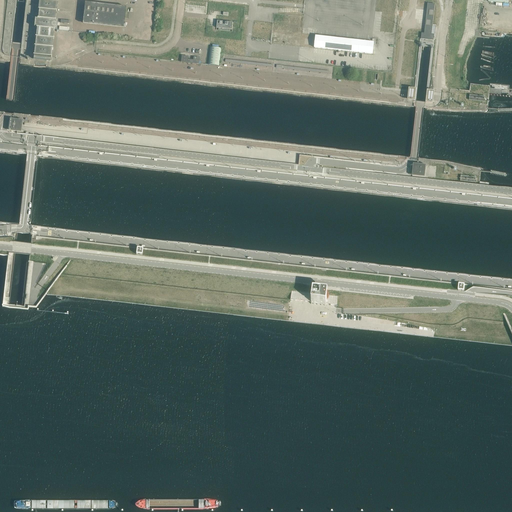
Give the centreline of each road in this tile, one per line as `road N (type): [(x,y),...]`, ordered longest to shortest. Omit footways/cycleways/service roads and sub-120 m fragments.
road 1 (tertiary): [(511,307),(0,246)]
road 2 (tertiary): [(307,169),(321,161),(398,170),(412,161),(419,104),(436,102),(448,0)]
road 3 (tertiary): [(33,138),(307,169)]
road 4 (tertiary): [(307,169),(511,191)]
road 5 (unclassified): [(46,63),(103,46),(168,48),(182,0)]
